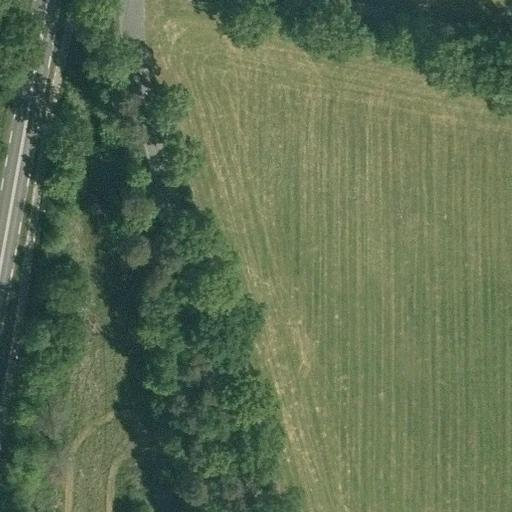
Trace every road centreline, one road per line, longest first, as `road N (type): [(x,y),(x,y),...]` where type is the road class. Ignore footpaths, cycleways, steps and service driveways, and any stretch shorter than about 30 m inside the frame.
road 1 (unclassified): [(256,511),(143,105),(131,0)]
road 2 (secondary): [(0,257),(42,0)]
road 3 (unclassified): [(511,43),(307,0)]
